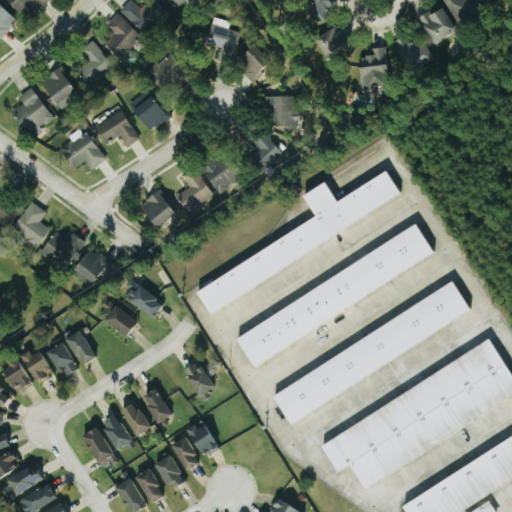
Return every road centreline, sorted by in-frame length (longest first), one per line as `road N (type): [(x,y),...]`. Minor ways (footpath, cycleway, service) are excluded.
road 1 (residential): [(145,249),(0,142)]
road 2 (residential): [(190,322),(44,424)]
road 3 (residential): [(84,205),(219,108)]
